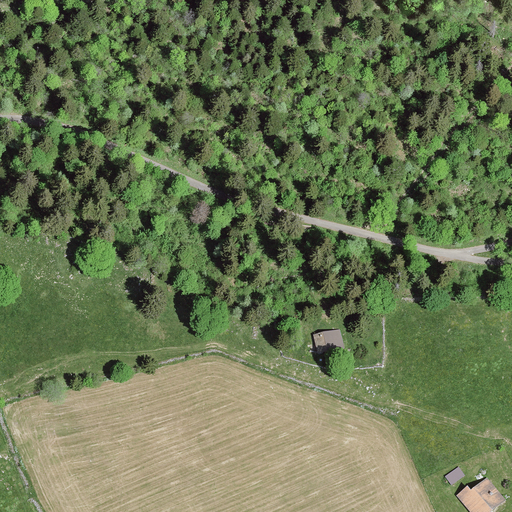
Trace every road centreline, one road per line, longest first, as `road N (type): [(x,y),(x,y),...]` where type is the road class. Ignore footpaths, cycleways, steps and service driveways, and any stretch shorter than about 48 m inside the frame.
road 1 (unclassified): [(0,118),(78,133),(259,208),(455,256)]
road 2 (track): [(361,236),(394,215),(511,69)]
